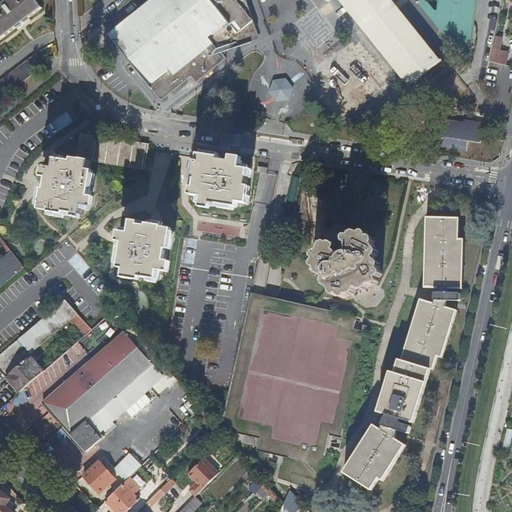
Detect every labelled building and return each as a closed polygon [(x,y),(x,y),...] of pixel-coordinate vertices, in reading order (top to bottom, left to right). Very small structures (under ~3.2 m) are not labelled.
[(0,40),(44,7),(38,0),(9,0),(0,7),(0,40)] [(108,32),(149,84),(147,85),(150,89),(152,87),(162,100),(163,100),(162,99),(192,75),(197,82),(227,59),(222,53),(261,40),(247,0),(150,0),(109,33),(109,32),(108,32)] [(390,0),(336,0),(405,87),(424,72),(438,61),(390,0)] [(439,0),(437,27),(466,63),(472,0),(439,0)] [(506,65),(509,52),(501,50),(503,37),(495,36),(490,61),(506,65)] [(353,48),(354,50),(316,79),(346,118),(394,81),(362,40),(353,48)] [(0,99),(46,64),(38,53),(0,81),(0,99)] [(294,88),(286,78),(274,80),(269,92),(276,102),(289,100),(294,88)] [(446,116),(444,128),(448,129),(446,144),(470,148),(472,138),(485,140),(488,120),(468,117),(467,119),(459,118),(454,117),(446,116)] [(86,136),(83,156),(146,166),(149,151),(149,146),(86,136)] [(200,179),(198,196),(207,197),(206,204),(217,206),(217,203),(233,206),(251,191),(253,172),(254,169),(245,168),(246,160),(235,159),(235,161),(229,160),(223,160),(223,157),(207,154),(206,159),(205,162),(200,161),(199,170),(198,179),(200,179)] [(49,177),(52,177),(51,183),(50,189),(47,189),(46,193),(44,206),(53,208),(52,213),(68,215),(68,212),(84,215),(86,205),(93,206),(95,196),(93,195),(96,173),(91,173),(93,161),(86,159),(85,163),(59,159),(58,168),(51,167),(49,177)] [(460,238),(461,217),(428,216),(425,287),(440,288),(440,292),(435,292),(435,296),(435,300),(435,302),(422,298),(422,300),(403,360),(400,359),(395,372),(391,371),(378,412),(388,415),(387,418),(384,417),(383,421),(382,426),(384,426),(383,430),(375,424),(345,472),(372,490),(380,478),(384,481),(407,444),(396,438),(397,436),(397,434),(398,431),(410,435),(413,426),(401,422),(402,419),(415,423),(431,369),(434,370),(439,357),(444,358),(459,310),(447,306),(448,304),(448,302),(448,301),(461,301),(461,293),(449,293),(449,288),(464,289),(466,238),(460,238)] [(171,249),(174,232),(170,232),(164,231),(165,226),(157,225),(150,224),(150,227),(134,224),(132,233),(125,232),(124,242),(126,242),(123,264),(128,265),(126,278),(127,278),(134,279),(135,275),(151,278),(169,262),(167,261),(169,249),(171,249)] [(351,242),(351,245),(351,251),(348,252),(344,254),(343,252),(340,249),(341,246),(341,243),(340,243),(337,241),(334,242),(333,242),(331,241),(328,241),(326,242),(324,245),(324,246),(324,248),(323,250),(321,251),(318,252),(317,253),(317,255),(318,257),(319,259),(317,262),(317,265),(319,267),(320,268),(322,273),(323,274),(327,275),(328,276),(327,281),(328,283),(330,286),(334,288),(335,290),(336,293),(337,294),(339,295),(341,295),(342,294),(343,295),(345,297),(347,297),(349,297),(350,296),(352,294),(354,294),(356,294),(358,293),(359,291),(360,288),(361,288),(362,288),(365,290),(367,290),(370,289),(374,284),(379,284),(382,282),(382,279),(381,277),(384,276),(385,274),(386,273),(385,271),(384,270),(383,268),(384,265),(384,263),(383,261),(379,258),(379,257),(381,254),(382,252),(381,250),(378,245),(378,242),(378,239),(378,237),(376,236),(372,236),(371,232),(369,231),(368,231),(366,231),(364,232),(361,231),(358,231),(356,232),(354,234),(351,234),(349,235),(348,236),(348,238),(348,240),(350,242),(351,242)] [(0,247),(5,254),(12,249),(0,233),(0,247)] [(351,251),(351,245),(349,245),(347,240),(342,242),(344,246),(344,248),(344,250),(343,252),(344,254),(348,252),(351,251)] [(0,262),(0,288),(25,267),(13,251),(0,262)] [(258,294),(252,293),(230,387),(221,429),(221,430),(260,438),(257,452),(281,457),(284,458),(323,466),(327,449),(330,435),(344,438),(368,331),(353,328),(355,321),(355,319),(356,316),(279,299),(271,297),(258,294)] [(79,314),(66,299),(20,339),(32,355),(79,314)] [(92,357),(40,402),(86,455),(91,451),(119,427),(115,422),(127,412),(133,418),(152,401),(146,395),(154,388),(159,394),(168,386),(170,388),(178,382),(175,379),(169,371),(164,376),(124,330),(92,357)] [(32,355),(20,339),(0,356),(0,368),(7,377),(32,355)] [(30,384),(46,370),(32,355),(7,377),(21,392),(30,384)] [(61,428),(52,438),(63,450),(73,440),(61,428)] [(511,437),(511,429),(507,429),(502,447),(509,449),(511,437)] [(127,480),(143,465),(132,454),(116,469),(127,480)] [(205,458),(189,474),(194,479),(196,477),(199,481),(190,490),(196,496),(220,473),(205,458)] [(100,461),(84,476),(101,493),(116,479),(112,474),(100,461)] [(173,471),(169,466),(164,471),(168,476),(173,471)] [(172,478),(147,502),(151,507),(176,483),(172,478)] [(125,483),(106,501),(117,511),(127,511),(140,499),(125,483)] [(0,491),(0,511),(13,511),(6,506),(11,500),(0,491)] [(276,501),(280,498),(275,492),(271,495),(276,501)] [(195,511),(204,503),(196,496),(179,511),(195,511)] [(282,509),(285,503),(280,498),(276,501),(276,502),(282,509)]
